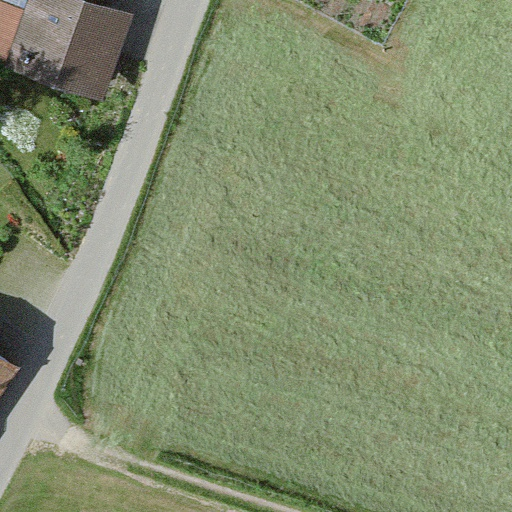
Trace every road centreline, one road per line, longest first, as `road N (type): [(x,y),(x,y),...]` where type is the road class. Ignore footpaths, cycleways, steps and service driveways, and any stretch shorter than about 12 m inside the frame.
road 1 (unclassified): [(0,456),(113,214),(188,0)]
road 2 (track): [(22,413),(148,477),(248,511)]
